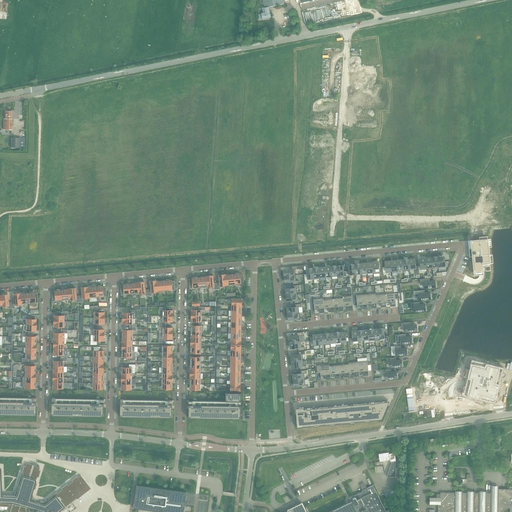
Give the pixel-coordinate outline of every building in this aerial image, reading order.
[(269,7),(284,4),(283,0),(262,0),(265,12),(262,13),(263,19),(271,17),(269,7)] [(299,0),(302,11),(348,0),(299,0)] [(474,32),(473,38),(483,38),(483,28),(477,28),(477,32),(474,32)] [(489,28),(483,28),(483,38),(492,38),(492,31),(489,31),(489,28)] [(492,31),(492,38),(501,39),(501,28),(495,28),(495,31),(492,31)] [(501,28),(501,39),(507,39),(507,40),(510,41),(511,33),(507,32),(507,28),(501,28)] [(449,37),(446,37),(446,43),(450,43),(450,41),(454,42),(455,32),(449,32),(449,37)] [(364,45),(361,45),(361,53),(365,53),(365,52),(371,52),(370,41),(364,41),(364,45)] [(376,41),(370,41),(371,52),(379,52),(379,44),(376,44),(376,41)] [(382,44),(379,44),(379,52),(388,52),(388,41),(382,41),(382,44)] [(394,41),(388,41),(388,52),(397,52),(397,45),(394,45),(394,41)] [(421,45),(416,45),(416,55),(421,55),(421,56),(425,56),(424,50),(422,50),(421,45)] [(510,60),(500,60),(500,68),(511,68),(511,62),(510,62),(510,60)] [(501,73),(496,73),(496,77),(510,77),(510,74),(511,74),(511,68),(500,68),(501,73)] [(361,76),(359,76),(359,82),(370,82),(370,73),(361,73),(361,76)] [(459,77),(448,77),(448,85),(459,84),(459,77)] [(496,77),(496,81),(500,81),(500,86),(511,86),(511,80),(509,80),(510,77),(496,77)] [(370,82),(359,82),(359,88),(361,87),(361,91),(374,91),(374,87),(370,87),(370,82)] [(496,91),(496,95),(509,95),(509,92),(511,92),(511,86),(500,86),(500,91),(496,91)] [(361,94),(359,94),(359,100),(370,100),(370,95),(374,95),(374,91),(361,91),(361,94)] [(496,95),(496,99),(502,99),(501,105),(511,105),(511,99),(509,99),(509,95),(496,95)] [(370,100),(359,100),(359,106),(361,106),(361,109),(374,109),(374,105),(370,105),(370,100)] [(455,101),(447,101),(447,109),(451,109),(451,112),(455,112),(455,101)] [(500,111),(500,114),(508,114),(508,111),(511,111),(511,105),(501,105),(501,110),(500,111)] [(358,113),(358,119),(369,119),(369,113),(374,113),(374,109),(361,109),(361,113),(358,113)] [(419,117),(414,117),(414,126),(419,126),(419,122),(422,121),(422,115),(419,115),(419,117)] [(369,119),(358,119),(358,125),(362,125),(362,128),(370,128),(370,124),(369,124),(369,119)] [(11,148),(19,148),(19,138),(11,138),(11,148)] [(462,149),(459,149),(459,157),(468,157),(468,146),(462,146),(462,149)] [(474,146),(468,146),(468,157),(473,157),(473,158),(477,158),(477,150),(474,150),(474,146)] [(426,150),(422,150),(422,157),(432,157),(432,147),(426,147),(426,150)] [(438,147),(432,147),(432,157),(441,157),(441,148),(438,148),(438,147)] [(444,148),(441,148),(441,157),(450,157),(450,147),(444,147),(444,148)] [(450,147),(450,157),(459,157),(459,149),(456,149),(456,147),(450,147)] [(405,150),(397,150),(397,161),(405,161),(405,150)] [(353,157),(350,157),(350,163),(360,163),(361,153),(353,153),(353,157)] [(360,163),(350,163),(350,169),(352,169),(352,172),(360,172),(360,163)] [(350,175),(350,181),(360,181),(360,172),(352,172),(352,175),(350,175)] [(360,181),(350,181),(350,187),(352,187),(352,190),(360,190),(360,181)] [(349,193),(349,199),(360,199),(360,190),(352,190),(352,193),(349,193)] [(360,199),(349,199),(349,205),(354,205),(354,208),(362,208),(361,204),(360,204),(360,199)] [(466,204),(465,204),(465,207),(471,207),(471,204),(475,204),(475,199),(466,199),(466,204)] [(391,201),(382,201),(382,207),(385,207),(385,211),(391,212),(391,201)] [(400,201),(391,201),(391,212),(398,212),(397,208),(400,209),(400,208),(400,207),(400,201)] [(400,201),(400,207),(400,208),(403,208),(403,212),(409,212),(409,201),(400,201)] [(418,201),(409,201),(409,212),(414,212),(414,207),(418,207),(418,201)] [(472,251),(469,251),(469,257),(472,256),(474,272),(479,272),(483,271),(485,271),(490,271),(490,263),(487,239),(471,240),(471,241),(472,251)] [(291,269),(284,270),(284,276),(295,275),(295,269),(297,269),(297,266),(292,266),(291,266),(291,269)] [(312,268),(306,269),(307,273),(304,273),(305,283),(308,282),(308,280),(313,279),(312,268)] [(234,274),(234,285),(244,284),(243,277),(243,278),(240,278),(240,274),(238,274),(238,273),(234,273),(234,274)] [(219,283),(216,283),(217,289),(220,289),(220,286),(226,285),(225,275),(225,274),(219,275),(219,283)] [(234,274),(225,275),(226,285),(234,285),(234,274)] [(213,275),(207,276),(207,277),(208,287),(214,286),(214,290),(217,289),(216,283),(214,284),(213,275)] [(295,275),(284,276),(285,282),(292,281),(292,284),(299,284),(298,280),(296,281),(295,275)] [(190,282),(189,282),(190,289),(199,288),(198,277),(197,277),(194,277),(194,278),(192,278),(192,282),(190,283),(190,282)] [(207,277),(198,277),(199,288),(208,287),(207,277)] [(429,278),(423,279),(423,282),(424,283),(424,288),(435,287),(434,282),(433,283),(433,281),(430,281),(429,278)] [(166,280),(165,281),(166,291),(175,290),(174,284),(171,284),(171,280),(169,280),(169,279),(166,280)] [(151,290),(148,290),(148,296),(152,295),(151,292),(157,292),(156,281),(150,281),(151,290)] [(165,281),(156,281),(157,292),(166,291),(165,281)] [(144,282),(138,282),(138,283),(139,293),(145,293),(145,296),(148,296),(148,290),(145,290),(144,282)] [(121,288),(121,289),(121,295),(130,294),(129,284),(128,283),(125,283),(125,284),(123,284),(124,289),(121,289),(121,288)] [(138,283),(129,284),(130,294),(139,293),(138,283)] [(97,287),(96,287),(97,297),(106,296),(106,290),(105,290),(103,291),(102,286),(101,286),(101,285),(97,286),(97,287)] [(293,288),(285,289),(286,295),(298,294),(297,294),(297,288),(299,288),(299,285),(293,285),(293,288)] [(82,296),(79,296),(80,302),(83,302),(83,298),(89,298),(88,288),(88,287),(81,287),(82,296)] [(96,287),(88,288),(89,298),(97,297),(96,287)] [(76,288),(69,289),(70,300),(76,299),(77,302),(80,302),(79,296),(76,296),(76,288)] [(52,295),(53,301),(62,300),(61,290),(60,290),(60,289),(56,290),(55,291),(55,295),(52,295)] [(69,289),(61,290),(62,300),(70,300),(69,289)] [(29,293),(28,293),(29,303),(38,303),(37,296),(37,297),(34,297),(34,293),(32,293),(32,292),(28,292),(29,293)] [(14,302),(11,302),(11,308),(14,308),(14,305),(20,304),(19,294),(19,293),(13,294),(14,302)] [(28,293),(19,294),(20,304),(29,303),(28,293)] [(375,293),(366,294),(367,305),(376,304),(375,295),(375,293)] [(394,293),(385,294),(386,303),(395,302),(395,299),(398,299),(397,293),(394,293)] [(7,294),(1,295),(1,296),(2,306),(8,305),(8,309),(11,308),(11,302),(8,303),(7,294)] [(298,294),(286,295),(286,301),(294,300),(294,303),(300,303),(300,299),(298,299),(298,294)] [(366,294),(356,295),(357,306),(367,305),(366,294)] [(375,295),(376,304),(386,303),(385,294),(375,295)] [(352,295),(342,296),(342,298),(343,307),(352,306),(353,306),(352,295)] [(323,298),(313,299),(314,310),(324,309),(323,299),(323,298)] [(342,298),(333,299),(333,308),(343,307),(342,298)] [(323,299),(324,309),(333,308),(333,299),(323,299)] [(295,307),(287,308),(287,314),(299,313),(298,307),(301,307),(301,304),(294,304),(295,307)] [(166,307),(159,307),(159,310),(163,310),(163,316),(173,316),(173,313),(173,310),(172,310),(171,310),(170,310),(166,310),(166,307)] [(191,312),(191,315),(201,316),(201,310),(205,310),(208,310),(208,307),(199,307),(198,310),(195,310),(194,310),(193,310),(191,310),(191,312)] [(94,312),(94,318),(104,318),(104,312),(97,312),(97,309),(94,309),(94,312)] [(130,313),(123,313),(123,318),(132,319),(133,313),(132,313),(133,310),(130,310),(130,313)] [(61,316),(54,316),(54,321),(67,321),(64,321),(64,316),(68,316),(68,313),(61,313),(61,316)] [(288,315),(287,315),(287,318),(288,318),(288,320),(296,319),(296,322),(302,322),(302,318),(300,318),(299,313),(287,314),(288,315)] [(191,315),(191,319),(191,321),(192,321),(193,321),(194,321),(198,321),(198,324),(204,324),(205,321),(201,321),(201,316),(191,315)] [(29,316),(22,316),(22,319),(26,319),(26,325),(36,325),(36,319),(29,319),(29,316)] [(163,321),(159,321),(159,324),(165,324),(166,321),(170,322),(171,322),(173,322),(173,319),(173,316),(163,316),(163,321)] [(94,323),(90,323),(90,326),(97,326),(97,323),(104,324),(104,318),(94,318),(94,323)] [(132,319),(123,318),(122,324),(130,324),(129,327),(132,327),(132,324),(132,319)] [(67,321),(54,321),(54,327),(61,327),(61,330),(67,330),(68,327),(66,327),(67,321)] [(411,322),(403,323),(404,332),(417,331),(417,326),(416,326),(416,324),(411,325),(411,322)] [(165,324),(159,324),(159,327),(163,328),(163,333),(172,333),(173,330),(172,330),(172,328),(171,328),(171,327),(171,328),(170,328),(170,327),(169,327),(169,328),(165,327),(165,324)] [(23,330),(22,330),(22,333),(28,333),(28,330),(36,330),(36,325),(26,325),(23,325),(23,330)] [(97,326),(90,326),(90,329),(94,329),(94,335),(104,335),(104,330),(97,329),(97,326)] [(129,330),(122,330),(122,336),(132,336),(132,330),(132,327),(129,327),(129,330)] [(384,328),(379,329),(380,338),(385,338),(385,342),(389,342),(388,339),(388,336),(385,336),(384,328)] [(61,333),(54,333),(54,339),(64,339),(64,333),(67,333),(67,330),(61,330),(61,333)] [(357,331),(352,331),(352,339),(349,339),(350,343),(353,342),(353,341),(358,340),(357,331)] [(297,336),(289,336),(290,342),(301,341),(300,336),(303,335),(303,332),(296,333),(297,336)] [(28,333),(22,333),(22,337),(25,337),(25,342),(35,342),(35,337),(28,336),(28,333)] [(162,339),(159,338),(159,342),(165,342),(165,339),(169,339),(171,339),(172,339),(172,336),(172,333),(163,333),(162,339)] [(406,334),(398,334),(399,344),(412,342),(412,338),(411,338),(411,336),(406,337),(406,334)] [(94,340),(90,340),(90,345),(97,345),(97,341),(104,341),(104,335),(94,335),(94,340)] [(301,341),(290,342),(290,348),(298,348),(298,351),(304,350),(304,347),(301,347),(301,341)] [(401,346),(395,346),(395,355),(407,354),(407,350),(406,350),(406,348),(401,349),(401,346)] [(94,351),(94,356),(103,357),(104,351),(96,351),(97,348),(94,348),(94,351)] [(64,349),(54,349),(54,355),(61,355),(61,358),(67,358),(67,355),(63,355),(64,349)] [(298,354),(291,355),(291,361),(303,360),(302,355),(305,354),(304,351),(298,352),(298,354)] [(132,352),(122,352),(122,357),(129,357),(129,360),(135,361),(135,357),(132,357),(132,352)] [(25,358),(22,358),(22,361),(28,361),(28,358),(35,358),(35,353),(25,353),(25,358)] [(396,357),(390,358),(390,367),(402,366),(402,362),(401,362),(401,360),(396,360),(396,357)] [(61,361),(53,361),(53,367),(63,367),(63,361),(67,361),(67,358),(61,358),(61,361)] [(303,360),(291,361),(292,367),(299,367),(300,369),(306,369),(306,365),(304,366),(303,360)] [(367,361),(357,362),(358,372),(368,371),(367,361)] [(468,381),(465,394),(477,397),(476,399),(481,400),(481,398),(493,401),(496,391),(496,387),(497,383),(500,384),(501,379),(499,378),(501,368),(473,361),(470,371),(468,371),(467,376),(469,376),(469,378),(468,381)] [(357,362),(348,362),(348,364),(349,373),(358,372),(357,362)] [(129,368),(122,367),(122,373),(132,373),(132,368),(135,368),(135,365),(129,364),(129,368)] [(329,364),(316,365),(317,373),(320,373),(320,376),(330,375),(329,366),(329,364)] [(348,364),(339,365),(339,374),(349,373),(348,364)] [(329,366),(330,375),(339,374),(339,365),(329,366)] [(391,369),(385,370),(385,379),(397,378),(397,373),(396,373),(396,372),(391,372),(391,369)] [(300,373),(293,374),(293,380),(305,379),(304,379),(304,373),(307,373),(306,370),(300,370),(300,373)] [(305,379),(293,380),(293,384),(294,386),(301,385),(301,388),(308,388),(308,384),(306,385),(305,379)] [(189,405),(188,418),(240,419),(241,406),(241,402),(241,393),(226,393),(225,401),(192,401),(189,401),(189,403),(189,405)] [(0,414),(35,415),(35,407),(35,403),(35,402),(35,400),(35,398),(32,398),(0,397),(0,414)] [(52,402),(51,415),(103,416),(104,408),(104,404),(104,403),(104,401),(104,399),(100,399),(52,398),(52,402)] [(120,403),(120,417),(172,417),(172,409),(172,406),(172,404),(172,403),(172,400),(169,400),(120,399),(120,403)] [(299,412),(295,412),(296,423),(300,423),(300,427),(315,426),(315,424),(319,424),(319,425),(330,424),(330,423),(334,423),(334,424),(350,422),(350,421),(354,421),(354,422),(365,421),(365,420),(369,419),(369,421),(379,420),(378,417),(383,417),(385,412),(387,406),(386,405),(385,402),(374,403),(374,402),(371,403),(368,403),(368,404),(364,405),(363,404),(358,404),(352,405),(353,406),(348,406),(348,405),(343,405),(332,406),(333,408),(328,408),(328,407),(317,408),(317,409),(313,409),(313,408),(310,408),(307,408),(307,409),(304,409),(304,407),(299,408),(299,412)] [(388,452),(378,454),(379,462),(389,460),(390,462),(391,462),(388,473),(387,476),(395,477),(395,461),(394,453),(389,454),(388,452)] [(511,511),(511,453),(511,454),(511,460),(511,489),(498,489),(498,492),(496,492),(496,490),(493,490),(493,492),(490,492),(490,493),(486,493),(486,492),(478,492),(478,493),(474,493),(474,491),(466,491),(466,493),(462,493),(462,491),(454,491),(454,492),(440,492),(440,499),(438,499),(438,498),(430,498),(430,502),(429,502),(429,504),(437,504),(437,511),(511,511)] [(0,511),(58,511),(76,498),(77,499),(91,488),(81,475),(78,477),(77,476),(72,480),(73,481),(68,485),(67,484),(61,488),(62,489),(58,493),(57,492),(51,496),(52,497),(47,501),(46,500),(44,502),(41,501),(40,502),(34,501),(35,499),(32,499),(33,496),(31,495),(32,493),(33,489),(34,490),(36,483),(35,483),(36,477),(38,477),(40,471),(38,470),(39,467),(26,463),(25,466),(24,465),(21,472),(23,473),(21,478),(20,478),(17,485),(19,485),(17,491),(16,490),(14,496),(11,496),(5,495),(1,495),(1,492),(1,486),(1,479),(1,469),(0,469),(0,468),(0,467),(0,511)] [(362,511),(366,510),(366,511),(389,511),(388,509),(385,511),(372,485),(361,490),(362,492),(354,496),(355,497),(352,498),(354,501),(354,502),(353,501),(330,511),(306,511),(302,503),(287,510),(288,511),(362,511)] [(136,486),(135,498),(144,499),(143,507),(153,509),(176,511),(183,511),(184,505),(185,499),(186,495),(186,493),(186,492),(136,486)] [(395,488),(384,494),(387,500),(399,494),(396,488),(395,488)]
